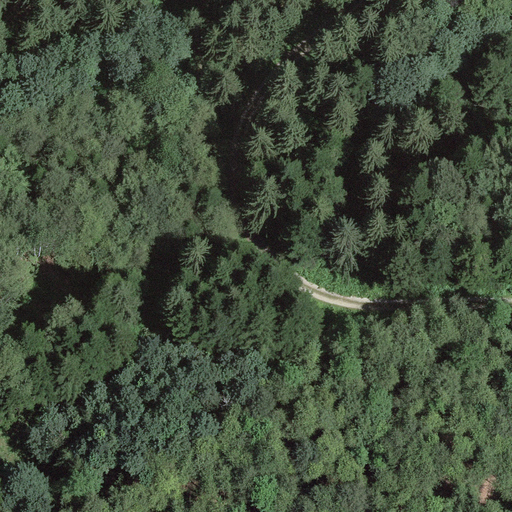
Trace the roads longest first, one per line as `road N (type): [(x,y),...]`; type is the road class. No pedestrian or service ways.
road 1 (track): [(511,302),(333,301),(303,288),(250,236),(236,207),(239,137),(259,97),(352,0)]
road 2 (track): [(207,0),(205,145),(234,180)]
